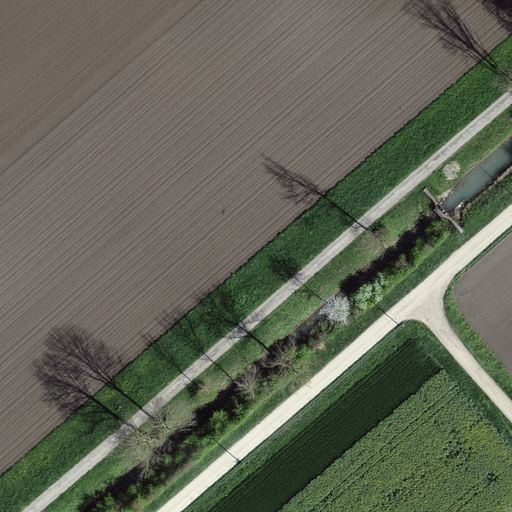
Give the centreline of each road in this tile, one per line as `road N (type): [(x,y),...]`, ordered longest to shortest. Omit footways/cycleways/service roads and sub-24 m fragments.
road 1 (track): [(511,103),(36,511)]
road 2 (track): [(152,511),(420,282),(511,391)]
road 3 (unclassified): [(420,282),(511,204)]
